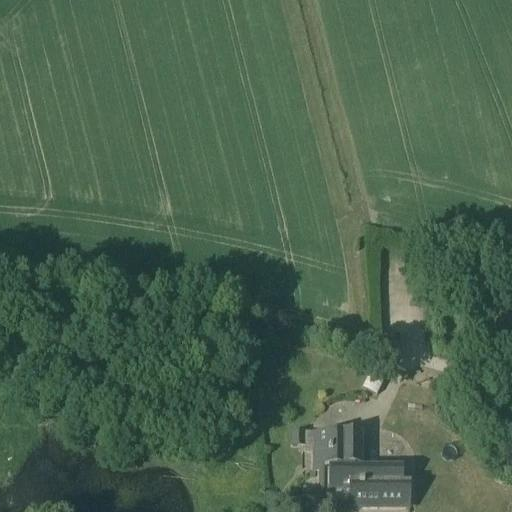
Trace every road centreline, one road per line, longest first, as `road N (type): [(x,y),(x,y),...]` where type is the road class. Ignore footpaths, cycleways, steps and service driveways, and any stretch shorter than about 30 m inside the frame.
road 1 (track): [(0,270),(115,279),(364,342)]
road 2 (unclassified): [(364,342),(285,0)]
road 3 (unclassified): [(364,342),(511,384)]
